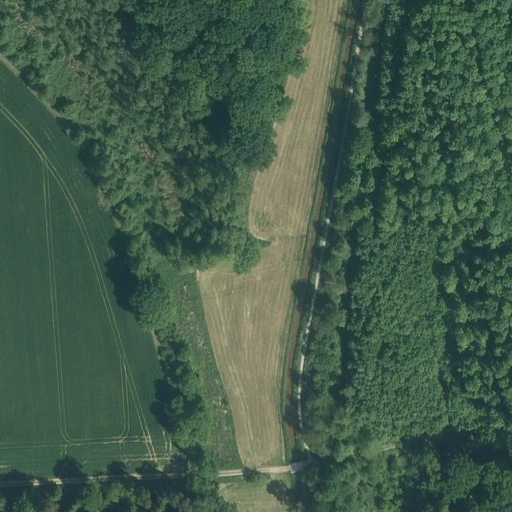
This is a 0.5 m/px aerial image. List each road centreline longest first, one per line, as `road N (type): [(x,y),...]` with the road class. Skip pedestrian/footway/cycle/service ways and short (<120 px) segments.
road 1 (track): [(365,0),(301,374),(311,462)]
road 2 (track): [(0,484),(289,467)]
road 3 (track): [(511,416),(311,462)]
